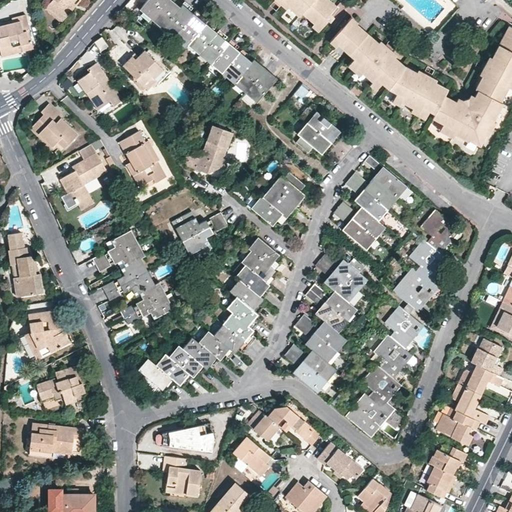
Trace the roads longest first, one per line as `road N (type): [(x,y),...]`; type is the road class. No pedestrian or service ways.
road 1 (residential): [(253,387),(294,388),(382,457),(401,455),(496,216)]
road 2 (residential): [(0,119),(101,338),(127,419)]
road 3 (residential): [(319,78),(384,5),(438,43),(475,0)]
road 4 (tertiary): [(115,0),(59,64),(0,107)]
road 5 (residential): [(305,260),(334,180),(376,129)]
road 6 (residential): [(496,216),(445,187),(376,129)]
road 7 (residential): [(253,387),(305,260)]
road 8 (residential): [(127,419),(253,387)]
road 9 (residential): [(319,78),(222,0)]
